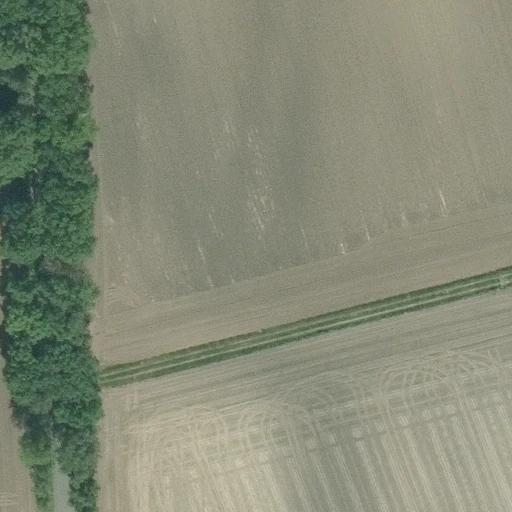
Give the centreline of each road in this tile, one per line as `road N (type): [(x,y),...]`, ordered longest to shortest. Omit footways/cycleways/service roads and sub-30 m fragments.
road 1 (unclassified): [(69,511),(44,0)]
road 2 (track): [(59,376),(511,269)]
